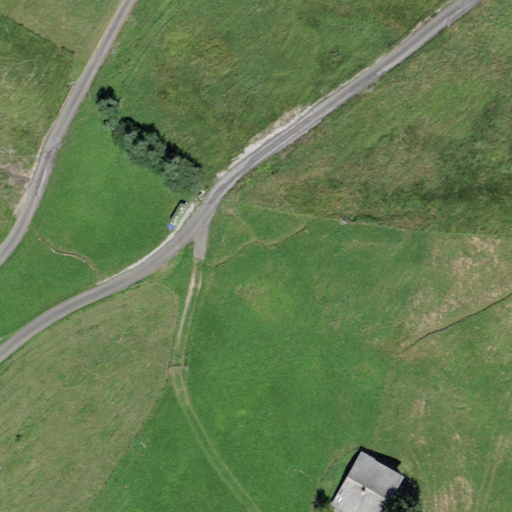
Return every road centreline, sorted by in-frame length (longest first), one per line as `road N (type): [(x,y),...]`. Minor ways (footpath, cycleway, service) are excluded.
road 1 (track): [(479,0),(231,181),(186,239),(0,348)]
road 2 (track): [(0,250),(121,0)]
